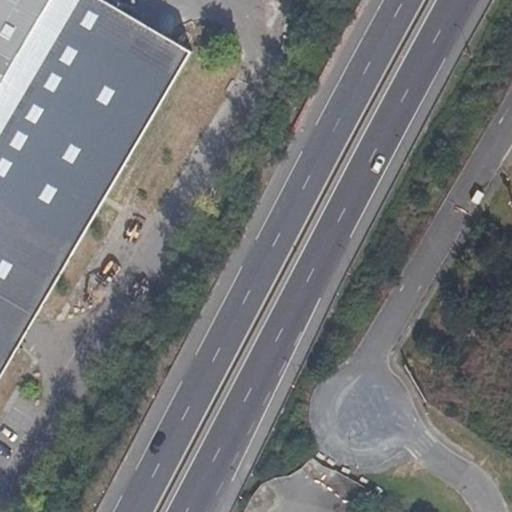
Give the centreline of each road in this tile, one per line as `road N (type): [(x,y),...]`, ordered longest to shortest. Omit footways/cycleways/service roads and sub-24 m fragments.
road 1 (primary): [(405,0),(135,511)]
road 2 (primary): [(190,511),(457,0)]
